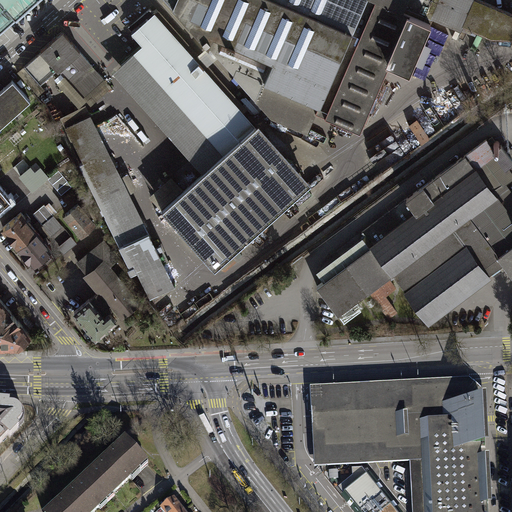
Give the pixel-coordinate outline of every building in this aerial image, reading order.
[(0,0),(0,32),(16,18),(36,0),(0,0)] [(511,38),(511,12),(482,0),(167,0),(172,5),(173,6),(187,22),(271,59),(262,79),(321,104),(330,108),(327,118),(360,131),(390,62),(410,71),(431,22),(433,18),(461,30),(463,25),(492,38),(511,38)] [(159,9),(155,13),(244,112),(247,109),(208,65),(214,60),(204,49),(199,54),(159,9)] [(155,12),(153,12),(152,14),(148,10),(136,21),(140,24),(133,30),(133,32),(144,44),(221,132),(244,112),(155,13),(155,12)] [(317,113),(327,118),(330,108),(321,104),(262,79),(271,59),(187,22),(271,117),(308,133),(317,113)] [(80,51),(62,31),(41,50),(42,51),(24,67),(40,85),(58,69),(59,70),(67,79),(68,79),(84,97),(105,78),(80,51)] [(221,132),(144,44),(112,71),(203,171),(255,125),(244,112),(221,132)] [(13,80),(0,91),(0,126),(30,100),(13,80)] [(175,282),(91,113),(66,126),(150,294),(175,282)] [(259,122),(255,125),(203,171),(161,208),(214,268),(312,181),(259,122)] [(488,273),(504,262),(511,272),(511,193),(506,186),(511,182),(510,180),(511,177),(511,173),(507,167),(488,141),(486,139),(362,231),(366,236),(373,245),(317,286),(338,314),(369,290),(388,277),(394,272),(429,319),(489,275),(488,273)] [(488,141),(507,167),(511,162),(511,159),(507,152),(502,146),(502,145),(500,145),(500,146),(499,147),(497,148),(495,147),(494,145),(493,144),(494,143),(494,142),(493,140),(492,139),(491,139),(489,140),(488,141)] [(20,164),(14,169),(24,180),(30,175),(20,164)] [(68,180),(59,170),(48,179),(62,194),(72,186),(67,181),(68,180)] [(0,211),(7,206),(5,203),(10,198),(0,186),(0,211)] [(43,224),(54,215),(44,204),(33,213),(43,224)] [(82,235),(95,224),(78,204),(65,214),(82,235)] [(21,212),(3,227),(18,245),(36,230),(21,212)] [(43,224),(36,230),(46,241),(57,231),(57,230),(62,225),(54,215),(43,224)] [(36,230),(18,245),(33,263),(51,248),(46,241),(36,230)] [(77,243),(71,236),(59,246),(65,253),(77,243)] [(373,245),(366,236),(310,276),(317,286),(373,245)] [(79,262),(102,289),(123,315),(139,302),(108,265),(117,258),(103,241),(79,262)] [(396,288),(388,277),(369,290),(389,317),(397,312),(385,296),(396,288)] [(90,298),(74,311),(96,337),(111,324),(116,320),(107,309),(110,307),(98,292),(97,294),(90,299),(90,298)] [(0,326),(4,326),(15,316),(0,298),(0,326)] [(4,326),(0,326),(0,345),(17,345),(30,334),(15,316),(4,326)] [(361,446),(318,448),(317,433),(316,424),(317,424),(316,416),(356,414),(363,414),(423,410),(422,399),(430,390),(474,388),(482,395),(483,407),(487,404),(487,395),(469,380),(310,388),(314,453),(314,464),(315,469),(364,466),(410,464),(412,511),(424,511),(420,443),(365,446),(361,446)] [(423,410),(363,414),(365,446),(420,443),(424,511),(488,511),(485,447),(484,417),(483,407),(482,395),(474,388),(430,390),(422,399),(423,410)] [(0,405),(0,447),(24,422),(26,415),(24,409),(17,406),(0,405)] [(318,448),(361,446),(361,432),(357,432),(356,414),(316,416),(317,424),(316,424),(317,433),(318,448)] [(361,432),(361,446),(365,446),(363,414),(356,414),(357,432),(361,432)] [(148,465),(127,443),(86,482),(106,504),(148,465)] [(367,470),(364,472),(395,511),(402,511),(368,469),(367,470)] [(354,477),(340,488),(342,490),(359,511),(395,511),(364,472),(362,470),(353,470),(354,477)] [(98,511),(106,504),(86,482),(54,511),(98,511)] [(359,511),(342,490),(338,493),(353,511),(359,511)] [(163,509),(165,511),(185,511),(188,510),(178,498),(163,509)]
